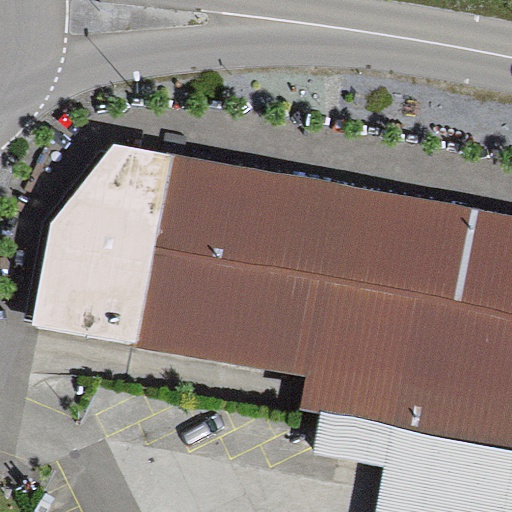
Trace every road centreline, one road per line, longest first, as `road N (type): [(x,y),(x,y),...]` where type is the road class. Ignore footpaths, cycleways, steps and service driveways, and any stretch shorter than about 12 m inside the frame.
road 1 (primary): [(0,100),(60,70),(310,24)]
road 2 (primary): [(511,60),(310,24)]
